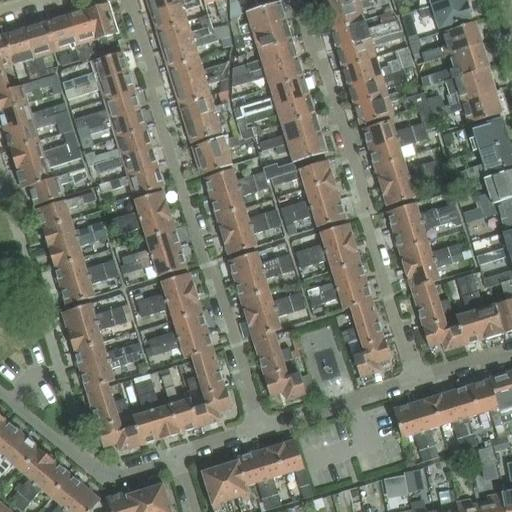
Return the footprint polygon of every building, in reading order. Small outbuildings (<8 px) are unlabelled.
[(198,0),(145,0),(148,6),(149,6),(152,15),(198,0)] [(198,0),(152,15),(153,17),(151,18),(156,32),(188,22),(185,11),(200,7),(198,0)] [(226,22),(226,0),(215,3),(221,23),(226,22)] [(229,0),(229,18),(238,15),(244,13),(239,0),(229,0)] [(249,0),(252,11),(261,8),(258,0),(249,0)] [(258,0),(261,8),(279,3),(277,0),(258,0)] [(321,0),(324,8),(325,8),(327,11),(366,0),(321,0)] [(326,17),(331,31),(366,21),(362,10),(372,7),(369,0),(366,0),(327,11),(328,17),(326,17)] [(418,10),(421,19),(434,16),(438,30),(471,20),(470,16),(472,14),(470,7),(467,7),(465,0),(450,0),(430,6),(430,7),(418,10)] [(241,35),(284,22),(282,18),(284,17),(280,2),(279,3),(261,8),(252,11),(253,11),(245,13),(248,24),(240,27),(239,28),(241,35)] [(100,51),(103,59),(112,56),(110,49),(106,38),(117,34),(108,4),(104,5),(103,3),(94,6),(95,8),(87,10),(96,41),(97,41),(100,51)] [(83,65),(90,63),(103,59),(100,51),(93,53),(92,48),(88,49),(86,44),(96,41),(87,10),(84,11),(84,9),(74,12),(75,14),(67,16),(81,61),(82,61),(83,65)] [(412,12),(401,16),(404,26),(413,23),(415,22),(412,12)] [(390,13),(379,16),(382,26),(393,22),(390,13)] [(229,18),(229,21),(232,33),(233,38),(241,35),(239,28),(240,27),(238,15),(229,18)] [(46,23),(56,54),(69,50),(70,54),(73,64),(81,61),(67,16),(61,18),(60,16),(51,19),(52,21),(46,23)] [(208,16),(199,19),(202,30),(208,28),(211,36),(213,35),(208,16)] [(398,21),(394,23),(369,30),(366,21),(331,31),(335,45),(337,45),(338,49),(401,31),(398,21)] [(56,54),(46,23),(40,24),(40,22),(31,25),(31,27),(24,29),(39,77),(47,75),(42,58),(56,54)] [(188,22),(156,32),(160,47),(162,46),(163,50),(211,36),(208,28),(202,30),(192,33),(188,22)] [(241,35),(233,38),(236,51),(246,49),(244,44),(254,40),(257,51),(292,40),(287,26),(285,27),(284,22),(241,35)] [(446,47),(442,48),(421,55),(424,64),(449,57),(480,47),(477,37),(479,34),(477,28),(473,26),(473,24),(441,33),(446,47)] [(228,26),(213,29),(214,35),(218,40),(222,40),(230,38),(228,26)] [(5,35),(15,67),(25,64),(30,80),(39,77),(24,29),(17,31),(16,30),(7,32),(8,34),(5,35)] [(338,55),(342,69),(377,58),(374,47),(404,38),(401,31),(338,49),(340,54),(338,55)] [(15,67),(5,35),(0,36),(0,75),(6,73),(4,70),(15,67)] [(200,59),(197,49),(218,42),(218,40),(213,35),(211,36),(163,50),(164,55),(163,55),(167,69),(200,59)] [(230,38),(222,40),(223,49),(231,47),(232,47),(230,38)] [(232,70),(232,79),(296,60),(294,55),(296,55),(292,40),(257,51),(260,61),(232,70)] [(120,46),(110,49),(112,56),(122,53),(120,46)] [(440,84),(445,82),(487,69),(484,60),(485,57),(484,51),(480,49),(480,47),(449,57),(453,71),(446,73),(446,71),(437,74),(440,84)] [(122,53),(112,56),(103,59),(90,63),(93,74),(62,83),(65,92),(128,72),(126,66),(128,65),(125,56),(123,56),(122,53)] [(59,58),(58,58),(61,68),(73,64),(70,54),(59,58)] [(350,87),(390,75),(388,68),(381,70),(377,58),(342,69),(347,83),(348,82),(350,87)] [(200,59),(167,69),(172,84),(173,83),(175,88),(229,71),(229,63),(203,71),(200,59)] [(296,60),(232,79),(231,89),(265,78),(269,89),(303,78),(299,64),(297,64),(296,60)] [(397,61),(387,64),(388,68),(390,75),(391,75),(401,72),(398,64),(397,61)] [(487,69),(445,82),(450,96),(446,97),(449,105),(494,92),(491,82),(493,79),(491,74),(487,72),(487,69)] [(229,71),(175,88),(176,92),(174,92),(179,107),(211,97),(208,86),(221,82),(229,80),(229,71)] [(401,72),(391,75),(394,83),(406,79),(403,71),(401,72)] [(128,72),(65,92),(68,101),(100,91),(103,101),(134,92),(133,88),(135,88),(132,78),(130,79),(128,72)] [(26,95),(50,87),(47,78),(11,90),(6,73),(0,75),(0,113),(29,105),(26,95)] [(435,74),(421,79),(424,89),(438,84),(435,74)] [(385,85),(394,83),(391,75),(390,75),(350,87),(351,91),(349,92),(354,106),(356,106),(388,96),(385,85)] [(56,76),(47,78),(50,87),(53,96),(61,93),(56,76)] [(303,78),(269,89),(272,100),(240,109),(242,117),(247,115),(247,116),(307,97),(306,93),(308,92),(303,78)] [(221,82),(220,94),(229,91),(229,80),(221,82)] [(73,120),(76,130),(87,127),(140,111),(138,106),(140,106),(136,91),(134,92),(103,101),(105,111),(73,120)] [(468,125),(492,117),(501,115),(500,111),(502,108),(500,103),(496,101),(494,92),(449,105),(452,115),(464,111),(468,125)] [(360,126),(364,124),(369,123),(395,116),(391,104),(400,101),(397,93),(388,96),(356,106),(357,110),(355,111),(360,126)] [(425,93),(402,100),(406,111),(428,105),(425,93)] [(441,96),(428,100),(431,110),(444,106),(441,96)] [(211,97),(179,107),(183,121),(185,120),(186,125),(228,112),(228,103),(214,107),(211,97)] [(277,116),(280,126),(315,115),(310,101),(309,102),(307,97),(247,116),(247,115),(242,117),(236,119),(242,138),(244,141),(254,138),(251,128),(247,130),(246,125),(266,118),(277,116)] [(29,105),(0,113),(0,117),(5,133),(67,113),(65,104),(32,114),(29,105)] [(140,111),(87,127),(90,136),(111,129),(115,139),(146,130),(145,127),(147,126),(144,117),(142,117),(140,111)] [(190,144),(200,141),(223,134),(219,122),(228,119),(228,112),(186,125),(187,129),(186,129),(190,144)] [(67,113),(5,133),(10,151),(40,142),(37,130),(56,124),(60,136),(73,131),(67,113)] [(315,115),(280,126),(283,137),(259,145),(261,152),(267,151),(267,150),(319,134),(317,130),(319,129),(315,115)] [(432,118),(422,122),(423,124),(425,132),(436,129),(433,120),(432,118)] [(505,128),(502,119),(502,118),(492,121),(456,133),(459,142),(473,138),(477,151),(509,142),(508,139),(511,138),(508,127),(505,128)] [(365,129),(362,130),(368,150),(414,136),(411,128),(395,132),(392,121),(372,127),(365,129)] [(423,124),(411,128),(414,136),(425,132),(423,124)] [(87,127),(76,130),(79,139),(90,136),(87,127)] [(436,129),(425,132),(428,140),(438,137),(438,135),(436,129)] [(85,156),(88,168),(96,166),(152,149),(149,141),(151,140),(148,131),(146,131),(146,130),(115,139),(118,150),(95,157),(94,153),(85,156)] [(425,132),(414,136),(416,144),(428,140),(425,132)] [(292,164),(293,164),(327,153),(322,138),(320,138),(319,134),(267,150),(267,151),(269,158),(277,155),(288,152),(292,164)] [(451,134),(442,137),(445,146),(454,143),(451,134)] [(196,161),(200,176),(232,166),(227,150),(240,146),(237,137),(228,140),(229,136),(203,144),(193,147),(197,160),(196,161)] [(414,136),(368,150),(374,169),(404,160),(401,149),(416,144),(414,136)] [(40,142),(10,151),(16,170),(69,153),(67,145),(44,152),(40,142)] [(471,180),(507,168),(511,166),(511,144),(510,145),(509,142),(477,151),(482,165),(468,170),(471,180)] [(154,157),(152,149),(96,166),(98,174),(123,166),(126,177),(157,168),(157,166),(159,165),(156,156),(154,157)] [(79,150),(69,153),(16,170),(22,189),(29,187),(53,179),(50,169),(82,159),(79,150)] [(404,160),(374,169),(380,188),(426,174),(423,165),(408,170),(404,160)] [(318,164),(296,171),(283,175),(285,184),(301,179),(304,190),(334,181),(327,161),(318,164)] [(435,162),(423,165),(426,174),(437,170),(435,162)] [(277,164),(263,169),(264,173),(266,180),(271,179),(283,175),(296,171),(293,164),(292,164),(278,168),(277,164)] [(96,166),(88,168),(91,177),(92,177),(98,175),(99,175),(98,174),(96,166)] [(129,185),(133,197),(164,187),(163,185),(165,184),(162,175),(160,176),(157,168),(126,177),(110,182),(113,191),(122,188),(129,185)] [(35,206),(44,203),(65,197),(61,185),(88,178),(85,169),(53,179),(29,187),(35,206)] [(233,170),(204,179),(210,199),(255,184),(252,177),(237,181),(236,179),(233,170)] [(437,170),(426,174),(428,182),(440,178),(437,170)] [(481,209),(511,198),(511,170),(484,179),(488,195),(478,198),(481,208),(481,209)] [(264,173),(252,177),(255,184),(266,181),(266,180),(264,173)] [(426,174),(380,188),(386,207),(387,207),(396,204),(416,198),(413,187),(428,182),(426,174)] [(283,175),(271,179),(274,187),(285,184),(283,175)] [(266,181),(255,184),(257,192),(269,189),(266,181)] [(308,201),(292,206),(294,214),(339,200),(334,181),(304,190),(308,201)] [(110,182),(98,185),(98,187),(101,195),(113,191),(110,182)] [(255,184),(210,199),(216,217),(245,208),(243,201),(242,197),(257,192),(255,184)] [(138,213),(122,218),(124,226),(169,212),(163,192),(162,192),(153,195),(134,201),(138,213)] [(83,205),(93,202),(95,202),(93,194),(81,197),(83,205)] [(46,207),(36,210),(42,230),(71,221),(68,210),(83,205),(81,197),(66,202),(66,201),(46,207)] [(504,230),(511,227),(511,198),(481,209),(485,219),(499,215),(504,230)] [(339,200),(294,214),(297,222),(313,217),(316,229),(317,228),(317,229),(319,228),(336,222),(345,220),(346,220),(345,219),(339,200)] [(388,212),(387,213),(393,233),(438,219),(436,210),(420,215),(417,204),(396,210),(389,212),(388,212)] [(447,207),(436,210),(438,219),(458,212),(456,204),(454,205),(447,207)] [(292,206),(281,209),(283,217),(294,214),(292,206)] [(245,208),(216,217),(219,228),(221,236),(267,222),(264,215),(249,219),(245,208)] [(467,212),(463,214),(466,225),(485,219),(481,209),(481,208),(467,212)] [(276,211),(264,215),(267,222),(278,219),(276,211)] [(169,212),(124,226),(126,234),(142,229),(146,240),(175,231),(169,212)] [(458,212),(438,219),(441,227),(451,223),(452,224),(456,227),(461,225),(462,225),(461,220),(458,212)] [(294,214),(283,217),(285,225),(297,222),(294,214)] [(122,218),(110,222),(112,230),(124,226),(122,218)] [(278,219),(267,222),(269,230),(281,227),(278,219)] [(438,219),(393,233),(399,252),(429,242),(425,231),(441,227),(438,219)] [(71,221),(42,230),(48,249),(93,235),(90,227),(74,232),(71,221)] [(267,222),(221,236),(227,256),(227,257),(228,256),(229,256),(237,253),(254,248),(255,249),(256,248),(256,247),(257,247),(254,235),(269,230),(267,222)] [(93,235),(104,232),(102,224),(90,227),(93,235)] [(286,227),(289,237),(298,234),(294,224),(286,227)] [(319,233),(319,234),(322,245),(307,250),(309,258),(354,244),(351,235),(348,224),(347,225),(347,224),(346,225),(320,233),(319,233)] [(124,226),(112,230),(115,237),(126,234),(124,226)] [(507,248),(477,257),(479,266),(510,257),(511,256),(511,230),(502,234),(507,248)] [(149,251),(133,256),(136,264),(181,250),(178,241),(175,231),(146,240),(149,251)] [(95,243),(107,240),(104,232),(93,235),(95,243)] [(93,235),(48,249),(54,268),(83,259),(79,248),(95,243),(93,235)] [(429,242),(399,252),(405,271),(450,257),(447,249),(432,253),(429,242)] [(360,263),(354,244),(309,258),(312,266),(328,261),(331,272),(360,263)] [(459,245),(447,249),(450,257),(461,253),(459,245)] [(181,250),(136,264),(138,272),(154,267),(158,278),(159,278),(159,279),(160,278),(160,277),(177,272),(186,269),(187,269),(181,250)] [(307,250),(295,254),(298,262),(309,258),(307,250)] [(469,251),(461,253),(464,260),(471,258),(472,258),(470,251),(469,251)] [(229,261),(228,262),(234,281),(280,267),(278,259),(261,264),(258,253),(258,252),(257,252),(257,253),(238,259),(230,261),(229,261)] [(461,253),(450,257),(452,265),(464,261),(464,260),(461,253)] [(133,256),(121,259),(124,267),(136,264),(133,256)] [(289,256),(278,259),(280,267),(291,263),(289,256)] [(511,264),(511,271),(483,280),(486,290),(502,285),(510,282),(511,281),(511,256),(510,257),(511,264)] [(450,257),(405,271),(411,290),(411,292),(434,285),(433,282),(440,280),(437,269),(452,265),(450,257)] [(309,258),(298,262),(300,270),(312,266),(309,258)] [(83,259),(54,268),(60,287),(104,273),(102,265),(86,270),(83,259)] [(113,261),(102,265),(104,273),(116,269),(113,261)] [(291,263),(280,267),(283,276),(294,272),(292,264),(291,263)] [(331,272),(334,283),(318,288),(321,296),(366,282),(360,263),(331,272)] [(136,264),(124,267),(126,275),(138,272),(136,264)] [(280,267),(234,281),(234,282),(240,300),(270,291),(266,280),(283,276),(280,267)] [(116,269),(104,273),(107,281),(118,277),(116,269)] [(104,273),(60,287),(66,306),(67,306),(75,303),(87,299),(87,300),(89,300),(89,299),(95,297),(91,286),(107,281),(104,273)] [(164,295),(148,300),(151,308),(196,294),(190,274),(188,274),(187,274),(180,277),(162,283),(162,282),(160,283),(164,295)] [(473,275),(465,278),(470,295),(478,292),(475,281),(473,275)] [(465,278),(457,280),(459,286),(462,297),(470,295),(465,278)] [(350,308),(372,302),(366,282),(321,296),(323,304),(339,299),(342,311),(350,308)] [(511,331),(511,287),(510,282),(502,285),(507,302),(495,305),(504,334),(511,331)] [(434,285),(411,292),(412,293),(412,295),(420,321),(422,328),(445,321),(443,314),(441,308),(450,306),(448,300),(440,303),(435,287),(434,285)] [(318,288),(307,292),(309,299),(321,296),(318,288)] [(270,291),(240,300),(240,301),(246,319),(291,305),(289,298),(273,303),(270,291)] [(478,292),(470,295),(484,340),(504,334),(495,305),(483,308),(478,292)] [(141,294),(134,296),(136,303),(143,300),(141,294)] [(196,294),(151,308),(153,315),(170,310),(173,321),(201,312),(196,294)] [(301,294),(289,298),(291,305),(303,301),(301,294)] [(466,313),(456,317),(458,327),(464,346),(484,340),(470,295),(462,297),(466,313)] [(323,304),(321,296),(309,299),(312,308),(323,304)] [(148,300),(137,303),(139,311),(151,308),(148,300)] [(303,301),(291,305),(294,314),(306,310),(303,302),(303,301)] [(360,339),(362,346),(384,339),(372,302),(350,308),(356,328),(347,331),(349,336),(358,334),(360,339)] [(67,311),(62,313),(62,314),(68,333),(112,319),(110,312),(95,317),(91,305),(91,304),(89,304),(89,305),(77,308),(68,311),(67,311)] [(291,305),(246,319),(246,320),(252,339),(253,341),(275,334),(275,332),(281,330),(278,318),(294,314),(291,305)] [(441,308),(443,314),(452,312),(450,306),(441,308)] [(112,319),(124,315),(122,308),(110,312),(112,319)] [(151,308),(139,311),(142,319),(153,315),(151,308)] [(176,333),(160,338),(163,345),(207,331),(201,312),(173,321),(176,333)] [(124,315),(112,319),(115,327),(127,323),(124,315)] [(112,319),(68,333),(73,351),(103,342),(99,331),(115,327),(112,319)] [(445,321),(422,328),(428,348),(442,344),(445,352),(464,346),(458,327),(448,330),(445,321)] [(207,331),(163,345),(165,353),(181,348),(184,360),(191,358),(191,359),(192,358),(193,360),(214,353),(213,351),(207,331)] [(347,331),(342,333),(345,343),(350,341),(349,336),(347,331)] [(275,334),(253,341),(253,342),(253,343),(261,369),(264,377),(286,370),(284,362),(282,357),(291,354),(291,353),(290,348),(280,351),(276,336),(276,335),(275,334)] [(350,341),(351,342),(360,339),(358,334),(349,336),(350,341)] [(160,338),(149,341),(151,348),(163,345),(160,338)] [(362,346),(364,353),(353,356),(359,379),(379,372),(377,364),(391,360),(384,339),(362,346)] [(103,342),(73,351),(77,363),(79,371),(124,357),(121,348),(106,353),(103,342)] [(133,345),(121,348),(124,357),(136,353),(133,345)] [(163,345),(151,348),(151,349),(154,357),(165,353),(163,345)] [(151,348),(146,350),(148,358),(154,357),(151,349),(151,348)] [(298,350),(291,353),(291,354),(293,359),(300,357),(298,350)] [(136,353),(124,357),(127,365),(138,362),(136,353)] [(198,377),(188,381),(189,387),(200,383),(201,389),(204,395),(225,389),(223,382),(215,356),(215,354),(214,353),(193,360),(193,362),(198,377)] [(124,357),(79,371),(85,390),(86,392),(109,386),(108,384),(108,383),(114,382),(111,370),(127,365),(124,357)] [(168,369),(160,372),(161,377),(170,375),(168,369)] [(286,370),(264,377),(263,377),(270,397),(284,393),(286,401),(307,395),(300,373),(288,377),(286,370)] [(493,379),(490,380),(499,412),(503,424),(511,421),(511,373),(502,376),(499,375),(494,376),(493,379)] [(171,376),(162,379),(166,390),(175,388),(171,376)] [(490,380),(470,386),(479,416),(490,413),(499,440),(507,438),(503,424),(499,412),(490,380)] [(152,382),(144,384),(148,396),(156,393),(152,382)] [(200,383),(189,387),(191,392),(201,389),(200,383)] [(144,384),(136,387),(139,398),(148,396),(144,384)] [(109,386),(86,392),(87,394),(87,395),(95,422),(97,428),(119,421),(117,415),(116,409),(126,406),(125,401),(114,404),(109,387),(109,386)] [(451,392),(469,449),(477,446),(468,419),(479,416),(470,386),(451,392)] [(132,387),(126,389),(129,400),(135,399),(132,387)] [(175,388),(166,390),(170,406),(179,434),(200,428),(194,409),(191,400),(179,403),(175,388)] [(206,406),(194,409),(200,428),(221,421),(218,413),(232,409),(226,389),(225,389),(204,395),(206,406)] [(432,398),(441,428),(452,424),(461,451),(469,449),(451,392),(432,398)] [(156,393),(148,396),(161,440),(179,434),(170,406),(161,409),(156,393)] [(144,414),(133,418),(136,428),(141,446),(161,440),(148,396),(139,398),(144,414)] [(413,404),(431,461),(439,458),(430,431),(441,428),(432,398),(413,404)] [(431,461),(413,404),(393,410),(402,440),(415,436),(423,463),(431,461)] [(126,406),(116,409),(117,415),(128,412),(126,406)] [(0,464),(24,436),(7,421),(0,429),(0,464)] [(97,428),(103,448),(117,444),(120,453),(141,446),(136,428),(123,432),(119,421),(97,428)] [(24,436),(0,464),(0,478),(10,466),(19,473),(39,449),(24,436)] [(499,440),(491,442),(492,445),(495,453),(510,448),(507,438),(499,440)] [(303,499),(312,497),(295,440),(275,446),(284,476),(295,473),(303,499)] [(256,452),(273,509),(281,506),(273,479),(284,476),(275,446),(256,452)] [(492,447),(478,452),(481,468),(495,465),(492,447)] [(9,502),(16,508),(55,462),(39,449),(19,473),(28,480),(9,502)] [(246,488),(247,487),(257,484),(265,511),(273,509),(256,452),(237,458),(238,461),(246,488)] [(246,488),(238,461),(229,464),(229,463),(225,462),(223,463),(223,464),(224,464),(225,467),(221,469),(231,501),(237,499),(241,511),(252,511),(254,511),(247,487),(246,488)] [(55,462),(16,508),(20,511),(23,511),(41,491),(50,499),(70,475),(55,462)] [(501,493),(504,511),(511,511),(511,463),(506,465),(511,491),(501,493)] [(231,501),(221,469),(216,470),(215,466),(216,466),(215,465),(214,466),(211,469),(212,470),(201,472),(213,511),(226,511),(224,503),(231,501)] [(421,470),(403,474),(404,476),(406,488),(407,493),(417,491),(416,484),(423,483),(421,470)] [(53,511),(63,511),(85,487),(70,475),(50,499),(58,506),(53,511)] [(404,476),(384,480),(386,492),(406,488),(404,476)] [(171,511),(163,484),(153,487),(149,486),(147,487),(148,487),(149,491),(145,492),(151,511),(171,511)] [(90,511),(100,500),(85,487),(63,511),(90,511)] [(127,496),(131,511),(151,511),(145,492),(141,494),(140,490),(140,489),(138,489),(135,492),(135,493),(127,496)] [(447,491),(449,504),(441,506),(441,511),(457,511),(456,503),(454,490),(447,491)] [(131,511),(127,496),(126,493),(106,499),(109,511),(131,511)] [(504,511),(501,493),(486,497),(488,504),(480,506),(481,511),(504,511)] [(481,511),(480,506),(473,508),(471,500),(456,503),(457,511),(481,511)] [(0,511),(12,511),(0,501),(0,511)]
